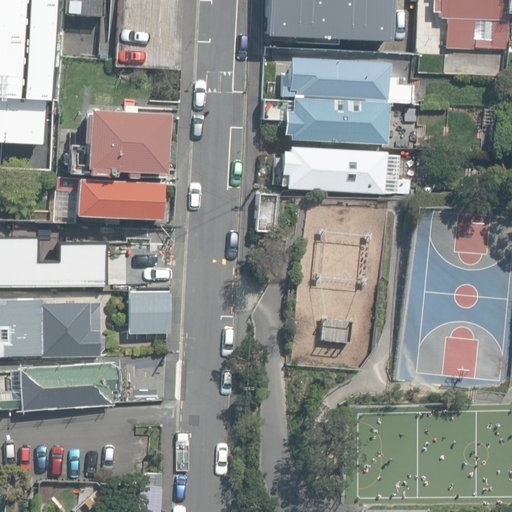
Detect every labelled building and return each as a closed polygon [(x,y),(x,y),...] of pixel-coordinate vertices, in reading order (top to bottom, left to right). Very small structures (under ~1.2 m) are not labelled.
[(0,0),(0,136),(45,139),(50,0),(0,0)] [(66,0),(66,14),(102,16),(102,0),(66,0)] [(263,0),(262,35),(387,41),(388,0),(263,0)] [(445,51),(472,52),(473,47),(507,49),(509,0),(431,0),(431,11),(438,11),(438,17),(446,18),(445,51)] [(279,95),(411,102),(412,86),(396,85),(396,77),(388,76),(388,63),(287,58),(285,86),(280,86),(279,95)] [(287,139),(384,144),(386,103),(289,98),(289,102),(261,101),(260,118),(281,119),(280,133),(287,133),(287,139)] [(396,117),(419,118),(420,104),(397,103),(396,117)] [(85,177),(111,178),(111,170),(123,170),(123,176),(133,176),(133,171),(163,172),(166,113),(84,109),(84,113),(82,113),(81,142),(83,142),(82,167),(85,167),(85,177)] [(284,188),(381,193),(382,171),(387,171),(387,163),(383,162),(384,152),(286,146),(286,151),(279,150),(278,173),(285,174),(284,188)] [(111,178),(85,177),(54,176),(54,188),(70,189),(69,210),(73,210),(73,214),(159,218),(161,181),(111,178)] [(393,192),(415,194),(416,179),(393,178),(393,192)] [(254,228),(273,229),(275,191),(256,190),(254,228)] [(0,281),(106,282),(106,236),(53,237),(53,256),(32,256),(32,230),(0,230),(0,281)] [(126,291),(127,333),(168,332),(168,291),(126,291)] [(39,354),(39,356),(98,355),(97,331),(98,331),(98,301),(39,303),(38,298),(0,299),(0,323),(8,324),(8,342),(2,343),(2,355),(39,354)] [(320,339),(347,341),(349,317),(322,314),(320,339)] [(0,390),(0,408),(19,407),(19,408),(111,402),(110,400),(115,400),(114,390),(116,390),(114,365),(108,366),(107,361),(17,367),(18,390),(0,390)] [(130,486),(159,487),(159,472),(143,471),(131,481),(130,486)] [(157,511),(159,487),(130,486),(129,511),(157,511)]
